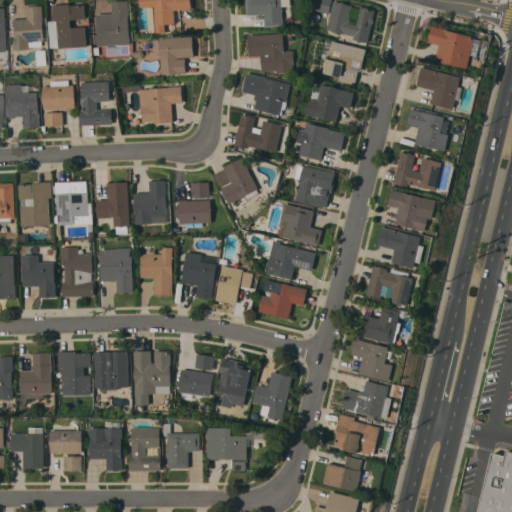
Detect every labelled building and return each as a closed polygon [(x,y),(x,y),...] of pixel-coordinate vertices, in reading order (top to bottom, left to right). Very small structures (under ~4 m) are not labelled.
[(130,0),(131,44),(98,45),(98,14),(113,13),(113,0),(130,0)] [(153,19),(147,19),(146,3),(152,3),(152,0),(193,0),(194,9),(176,11),(177,25),(166,26),(167,33),(154,34),(153,19)] [(247,0),(291,0),(292,6),(283,6),(284,25),(266,26),(265,14),(248,15),(247,0)] [(332,0),(329,13),(310,9),(311,0),(332,0)] [(353,5),(350,20),(358,22),(362,6),(376,10),(368,43),(354,39),(355,36),(327,29),(334,1),(353,5)] [(58,31),(54,31),(54,20),(53,4),(71,3),(71,5),(86,4),(87,18),(72,19),(72,27),(87,26),(88,46),(59,48),(58,31)] [(28,18),(27,6),(43,5),(44,18),(43,18),(45,40),(42,41),(43,45),(30,46),(30,49),(13,50),(12,40),(14,40),(12,19),(28,18)] [(476,37),(476,38),(482,40),(478,56),(472,54),(468,68),(436,60),(440,44),(429,41),(433,25),(476,37)] [(285,50),(295,50),(295,64),(294,64),(294,72),(277,73),(277,70),(263,71),(262,56),(250,56),(249,35),(284,33),(285,50)] [(161,57),(162,57),(160,38),(195,36),(196,57),(179,58),(180,69),(162,70),(161,57)] [(367,49),(362,70),(359,69),(356,85),(339,81),(340,76),(324,72),(328,58),(329,58),(333,41),(367,49)] [(37,50),(47,50),(48,65),(38,66),(37,50)] [(463,76),(460,86),(464,87),(460,103),(456,102),(455,109),(432,103),(436,90),(418,86),(423,67),(463,76)] [(292,83),(287,101),(288,101),(286,109),(283,109),(282,115),(255,108),(257,99),(255,99),(256,94),(244,91),(249,73),(292,83)] [(112,80),(113,100),(99,101),(99,109),(114,108),(114,123),(83,125),(82,110),(84,110),(84,99),(85,99),(84,82),(112,80)] [(45,86),(53,86),(53,81),(70,81),(71,85),(77,84),(77,108),(45,109),(45,86)] [(7,85),(23,84),(24,92),(39,91),(41,126),(25,127),(24,116),(9,116),(7,85)] [(356,92),(351,110),(349,110),(350,108),(341,105),(337,122),(307,114),(311,98),(318,100),(322,84),(356,92)] [(141,89),(150,89),(150,86),(155,86),(155,88),(171,87),(171,86),(183,86),(184,102),(173,103),(174,122),(155,123),(155,121),(143,122),(141,89)] [(447,116),(444,132),(451,134),(447,150),(416,143),(420,127),(409,124),(413,108),(447,116)] [(46,113),(49,112),(55,112),(61,112),(64,112),(65,125),(62,125),(56,126),(50,126),(47,126),(46,113)] [(243,113),(257,117),(255,127),(263,129),(265,120),(284,125),(277,152),(260,148),(250,146),(249,148),(235,144),(243,113)] [(325,146),(322,160),(300,154),(302,143),(297,142),(300,128),(306,130),(307,122),(330,128),(330,129),(347,133),(343,151),(325,146)] [(403,151),(417,155),(414,169),(422,171),(425,157),(444,162),(438,190),(410,183),(410,186),(395,183),(403,151)] [(259,188),(258,189),(260,193),(248,199),(246,195),(230,204),(221,187),(232,182),(231,180),(220,186),(214,174),(225,168),(225,167),(243,157),(259,188)] [(336,173),(334,182),(335,183),(333,192),(329,191),(329,193),(330,193),(327,207),(295,199),(298,191),(297,188),(297,185),(300,183),(301,179),(297,178),(299,165),(304,166),(304,165),(336,173)] [(135,192),(151,192),(151,180),(166,180),(168,222),(152,222),(144,224),(136,223),(135,192)] [(21,199),(20,199),(19,184),(35,184),(35,181),(52,181),(53,197),(50,197),(51,225),(22,226),(21,199)] [(57,182),(88,181),(89,191),(90,215),(89,215),(89,222),(74,222),(75,224),(58,224),(57,182)] [(98,200),(109,199),(108,182),(129,181),(131,225),(128,225),(128,233),(117,233),(117,226),(115,226),(114,216),(98,217),(98,200)] [(192,185),(191,185),(191,183),(198,182),(201,181),(205,182),(210,182),(211,196),(207,196),(202,197),(198,197),(193,197),(192,185)] [(0,182),(14,182),(16,218),(12,218),(12,220),(0,220),(0,182)] [(400,208),(390,205),(394,189),(406,192),(439,200),(435,219),(430,218),(427,231),(417,229),(417,228),(397,223),(400,208)] [(180,200),(188,199),(188,200),(212,199),(212,222),(203,222),(204,226),(187,227),(186,223),(181,223),(180,200)] [(316,210),(312,227),(324,229),(320,245),(286,237),(289,221),(282,219),(286,203),(316,210)] [(424,236),(422,244),(427,246),(422,263),(417,261),(416,268),(393,262),(397,249),(379,245),(384,226),(424,236)] [(275,240),(282,241),(282,243),(317,252),(313,270),(296,266),(293,279),(266,273),(275,240)] [(23,255),(25,255),(24,245),(38,245),(38,254),(40,254),(40,262),(56,261),(56,282),(57,296),(40,296),(39,295),(40,295),(40,285),(24,286),(23,255)] [(64,296),(63,282),(66,282),(65,264),(62,264),(62,246),(79,246),(79,248),(84,248),(85,253),(94,253),(94,272),(93,272),(93,281),(95,281),(95,295),(64,296)] [(101,249),(117,248),(117,247),(131,247),(131,256),(134,256),(134,292),(118,292),(118,281),(101,281),(101,249)] [(141,254),(147,254),(147,250),(156,250),(156,254),(163,254),(163,247),(174,247),(174,295),(155,295),(155,277),(141,277),(141,254)] [(187,251),(203,253),(203,255),(219,257),(213,299),(196,297),(198,284),(182,282),(187,251)] [(0,255),(15,254),(16,284),(17,284),(18,297),(0,297),(0,255)] [(223,265),(244,269),(244,271),(254,272),(251,288),(241,286),(238,304),(217,300),(223,265)] [(374,265),(389,268),(389,271),(392,272),(393,268),(411,272),(410,276),(416,278),(409,305),(391,301),(392,297),(383,295),(382,299),(367,296),(374,265)] [(290,318),(260,311),(264,294),(256,292),(260,277),(309,288),(305,305),(294,302),(290,318)] [(395,343),(360,335),(365,314),(381,318),(384,307),(403,311),(395,343)] [(360,374),(364,357),(352,354),(356,338),(391,347),(387,362),(395,364),(391,381),(360,374)] [(135,382),(136,382),(136,365),(135,365),(134,351),(152,350),(152,362),(156,362),(155,351),(172,351),(172,363),(171,363),(172,386),(171,386),(171,393),(149,394),(149,404),(136,405),(135,382)] [(63,367),(59,367),(59,352),(77,351),(77,353),(92,353),(92,367),(77,367),(77,375),(92,374),(92,394),(63,395),(63,367)] [(95,351),(109,351),(109,352),(129,351),(130,387),(118,387),(118,389),(105,390),(104,387),(96,387),(95,351)] [(21,370),(32,370),(32,365),(34,365),(34,353),(44,353),(44,352),(53,352),(53,393),(21,394),(21,370)] [(198,353),(216,356),(214,370),(196,367),(198,353)] [(0,356),(14,356),(14,369),(13,369),(14,398),(0,398),(0,356)] [(223,372),(220,371),(224,357),(247,362),(246,364),(257,367),(251,391),(248,390),(244,406),(233,403),(232,407),(216,404),(223,372)] [(214,373),(211,396),(180,392),(183,369),(214,373)] [(283,419),(263,415),(266,405),(253,402),(258,384),(269,387),(273,371),(293,376),(283,419)] [(383,417),(342,407),(347,389),(365,393),(368,379),(391,385),(383,417)] [(339,431),(337,431),(342,413),(357,417),(356,420),(383,427),(376,455),(360,451),(359,453),(346,449),(335,446),(339,431)] [(92,439),(91,439),(91,427),(110,428),(111,422),(122,422),(122,428),(125,428),(124,471),(108,470),(108,459),(91,458),(92,439)] [(169,436),(165,436),(165,423),(172,423),(172,433),(201,433),(201,451),(190,451),(190,468),(169,468),(169,436)] [(8,440),(13,440),(13,433),(30,433),(30,427),(45,427),(45,433),(46,433),(46,468),(25,468),(25,451),(13,451),(13,450),(8,450),(8,440)] [(162,427),(162,447),(163,447),(163,470),(131,470),(131,455),(134,455),(134,442),(133,442),(133,435),(134,435),(134,427),(162,427)] [(233,427),(233,435),(249,435),(248,470),(233,470),(233,459),(208,459),(209,427),(233,427)] [(84,430),(84,453),(52,453),(52,430),(84,430)] [(478,511),(493,452),(506,455),(508,450),(511,450),(511,511),(478,511)] [(65,456),(71,456),(75,455),(78,456),(83,456),(84,470),(78,470),(74,472),(70,470),(65,470),(65,456)] [(329,462),(346,467),(349,455),(364,459),(362,470),(371,473),(365,494),(324,484),(329,462)] [(362,498),(358,511),(315,511),(317,505),(328,508),(332,491),(362,498)]
